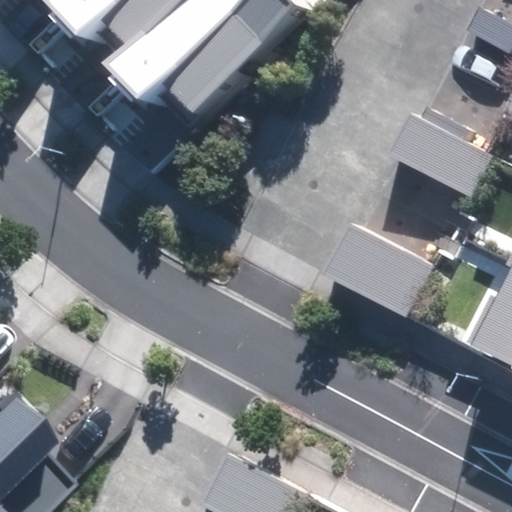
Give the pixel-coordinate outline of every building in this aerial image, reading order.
[(155,87),(186,120),(303,15),(288,0),(46,0),(44,2),(74,35),(93,18),(117,44),(98,61),(137,103),(155,87)] [(511,26),(478,8),(466,29),(508,53),(511,47),(511,26)] [(410,112),(388,154),(474,198),(496,156),(472,144),(479,131),(427,104),(420,117),(410,112)] [(433,265),(348,222),(322,274),(407,316),(433,265)] [(511,366),(511,307),(489,355),(511,366)] [(66,440),(13,388),(0,400),(0,511),(51,511),(80,484),(51,456),(66,440)] [(300,511),(309,496),(228,452),(200,504),(215,511),(300,511)]
